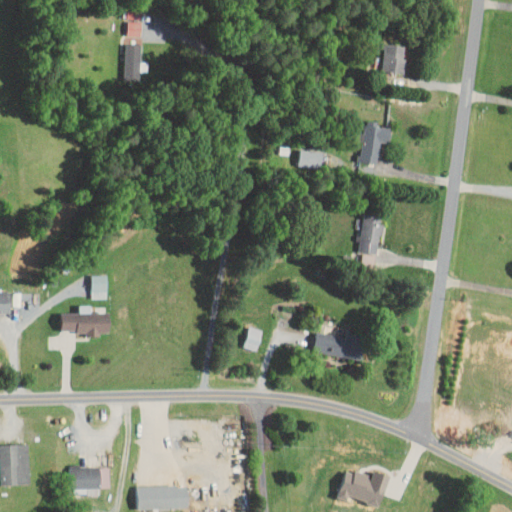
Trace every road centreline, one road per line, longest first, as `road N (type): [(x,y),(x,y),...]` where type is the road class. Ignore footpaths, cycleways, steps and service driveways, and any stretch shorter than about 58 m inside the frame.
road 1 (residential): [(511,485),(387,423),(287,398),(0,398)]
road 2 (residential): [(416,436),(479,0)]
